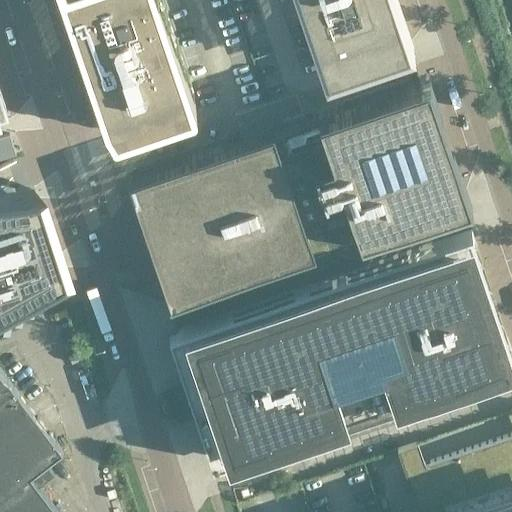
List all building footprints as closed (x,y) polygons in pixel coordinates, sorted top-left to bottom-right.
[(66,0),(111,131),(111,132),(112,132),(113,132),(113,133),(114,133),(115,133),(116,133),(116,132),(117,132),(191,107),(192,107),(193,106),(194,105),(194,104),(195,104),(195,103),(195,102),(194,101),(194,100),(194,99),(193,88),(193,87),(192,87),(163,0),(66,0)] [(298,0),(324,74),(413,44),(398,0),(393,0),(407,41),(405,42),(327,68),(303,0),(298,0)] [(393,0),(303,0),(327,68),(405,42),(407,41),(393,0)] [(471,200),(456,156),(449,137),(441,110),(428,74),(419,77),(431,113),(415,119),(424,146),(430,165),(447,159),(462,203),(471,200)] [(415,119),(431,113),(419,77),(412,80),(241,137),(126,176),(130,186),(131,191),(161,280),(169,301),(178,298),(352,240),(360,237),(368,234),(462,203),(447,159),(430,165),(424,146),(415,119)] [(266,101),(265,102),(273,125),(303,115),(295,92),(269,101),(266,101)] [(273,125),(265,102),(263,102),(234,112),(242,136),(273,125)] [(9,133),(0,135),(0,157),(16,153),(9,133)] [(7,162),(0,163),(0,184),(12,178),(10,171),(7,162)] [(38,286),(47,280),(51,278),(74,267),(46,181),(21,185),(17,186),(6,186),(0,180),(0,321),(17,316),(27,313),(27,314),(33,312),(38,286)] [(462,232),(178,328),(179,331),(190,365),(195,379),(195,381),(205,407),(207,414),(207,416),(221,457),(222,459),(238,453),(313,428),(407,397),(415,394),(419,392),(420,392),(421,392),(457,380),(506,363),(511,361),(511,356),(505,359),(491,319),(492,318),(490,312),(488,306),(487,306),(463,236),(472,233),(471,229),(462,232)] [(505,359),(511,356),(511,351),(472,233),(463,236),(487,306),(488,306),(490,312),(492,318),(491,319),(505,359)] [(47,462),(56,454),(62,450),(48,430),(42,423),(32,410),(27,404),(0,367),(0,495),(30,473),(31,474),(47,462)] [(406,468),(421,511),(511,511),(511,432),(425,462),(408,467),(408,468),(406,468)] [(418,511),(421,511),(406,468),(408,468),(408,467),(425,462),(417,440),(414,442),(397,447),(418,511)] [(47,462),(31,474),(38,484),(46,478),(54,472),(47,462)] [(59,511),(38,484),(31,474),(30,473),(0,495),(0,511),(59,511)] [(247,487),(240,490),(242,497),(250,495),(247,487)]
